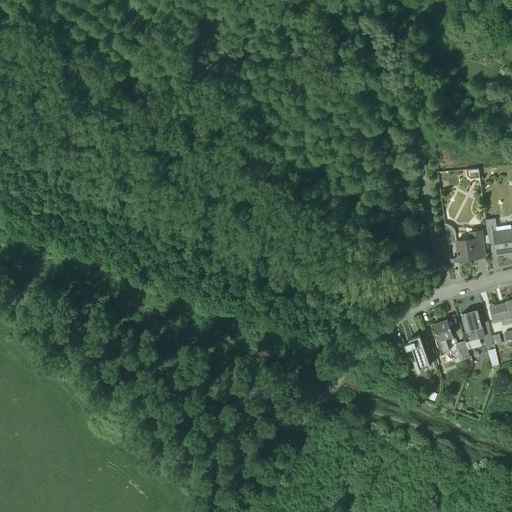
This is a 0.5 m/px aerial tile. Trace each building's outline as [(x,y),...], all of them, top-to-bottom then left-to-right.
[(495,218),(486,220),(489,243),(495,243),(493,232),(497,231),(495,218)] [(511,229),(497,231),(493,232),(495,243),(497,254),(511,251),(511,229)] [(482,230),(470,232),(470,238),(456,240),(459,260),(486,257),(482,230)] [(511,299),(489,306),(493,321),(511,316),(511,317),(511,299)] [(476,309),(462,313),(469,340),(478,338),(475,328),(481,326),(476,309)] [(447,318),(433,323),(438,340),(445,338),(453,335),(447,318)] [(428,319),(422,321),(426,332),(432,330),(428,319)] [(481,326),(475,328),(478,338),(484,337),(481,326)] [(419,335),(408,339),(409,341),(404,343),(406,349),(411,347),(419,368),(430,365),(419,335)] [(453,335),(445,338),(449,349),(457,347),(456,343),(455,343),(453,335)] [(445,338),(438,340),(443,352),(449,349),(445,338)] [(465,340),(456,343),(457,347),(460,358),(469,356),(465,340)] [(456,402),(447,399),(444,405),(453,409),(456,402)]
